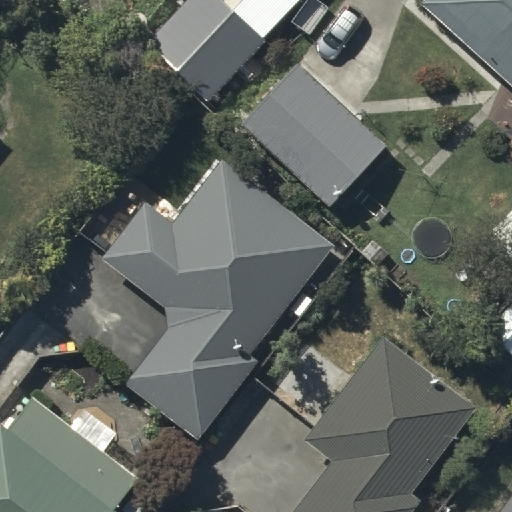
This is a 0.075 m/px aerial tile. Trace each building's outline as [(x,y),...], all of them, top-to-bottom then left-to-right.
[(216,0),(194,0),(152,48),(211,100),(264,41),(216,0)] [(511,0),(433,0),(422,12),(511,93),(511,0)] [(243,132),(330,216),(388,155),(330,98),(335,93),(306,66),(243,132)] [(127,387),(202,447),(268,363),(257,355),(341,249),(226,158),(172,226),(148,207),(106,261),(168,310),(169,333),(127,387)] [(511,351),(511,221),(489,245),(511,266),(511,301),(487,330),(511,351)] [(413,498),(475,410),(382,341),(306,443),(332,463),(294,511),(414,511),(421,504),(413,498)] [(0,430),(0,511),(124,511),(144,487),(35,403),(12,433),(3,427),(0,430)] [(511,511),(511,499),(502,511),(511,511)]
